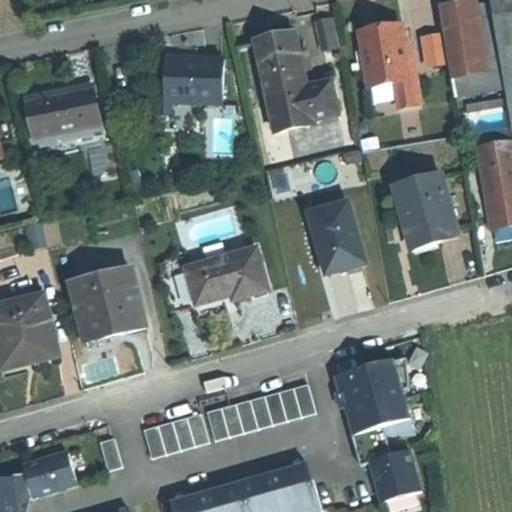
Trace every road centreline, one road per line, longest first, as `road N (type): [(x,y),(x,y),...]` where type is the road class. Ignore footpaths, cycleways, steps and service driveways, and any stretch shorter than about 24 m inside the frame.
road 1 (residential): [(0,435),(511,289)]
road 2 (residential): [(0,52),(266,0)]
